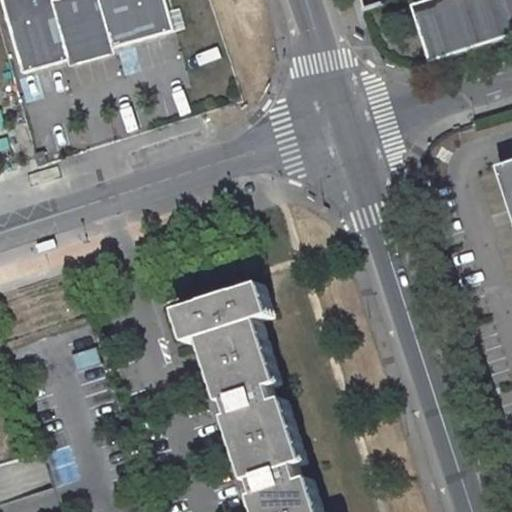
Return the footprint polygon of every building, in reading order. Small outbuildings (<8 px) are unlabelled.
[(171,0),(8,0),(29,76),(79,62),(78,58),(117,47),(117,51),(180,33),(171,0)] [(511,0),(434,0),(426,2),(431,18),(416,23),(425,51),(439,46),(444,60),(511,38),(511,0)] [(426,2),(411,7),(416,22),(416,23),(431,18),(426,2)] [(444,60),(439,46),(425,51),(429,64),(444,60)] [(52,153),(42,156),(44,166),(54,163),(52,153)] [(511,166),(503,169),(511,196),(511,166)] [(284,386),(262,324),(277,319),(265,285),(180,314),(191,347),(204,343),(259,511),(325,511),(316,482),(304,486),(298,469),(310,465),(288,402),(277,406),(272,391),(284,386)] [(94,347),(69,355),(74,370),(99,362),(94,347)]
